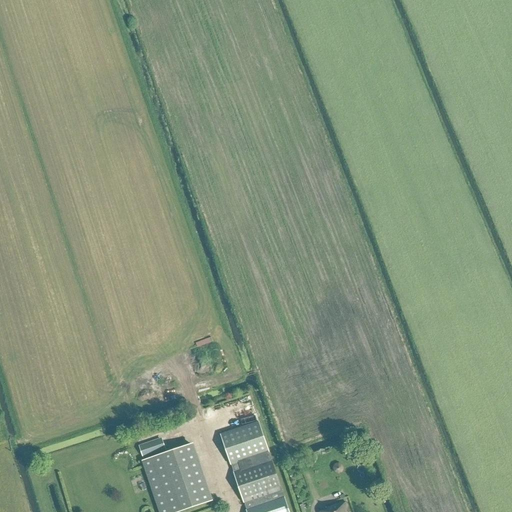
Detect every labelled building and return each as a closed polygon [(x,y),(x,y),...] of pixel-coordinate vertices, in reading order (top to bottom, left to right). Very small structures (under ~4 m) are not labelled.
[(246,511),(289,511),(258,421),(219,435),(246,511)] [(139,446),(143,458),(166,450),(162,438),(139,446)] [(147,457),(162,511),(179,511),(219,501),(202,442),(147,457)] [(309,485),(316,483),(312,471),(305,473),(309,485)] [(348,511),(345,502),(327,509),(327,510),(321,511),(348,511)]
